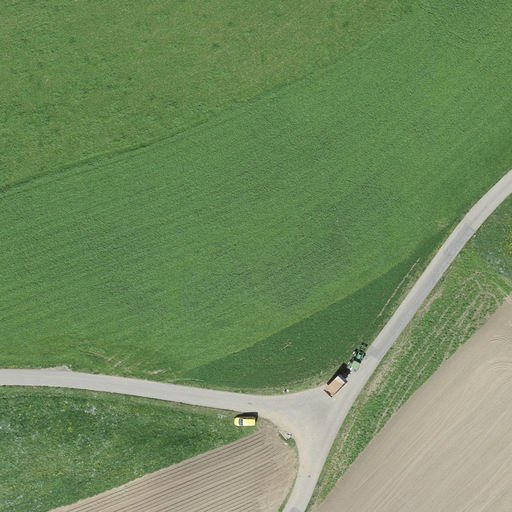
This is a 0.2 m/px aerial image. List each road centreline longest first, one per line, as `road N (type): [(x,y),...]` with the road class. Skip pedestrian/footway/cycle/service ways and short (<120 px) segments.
road 1 (unclassified): [(333,415),(69,379),(0,378)]
road 2 (unclassified): [(333,415),(449,249),(511,180)]
